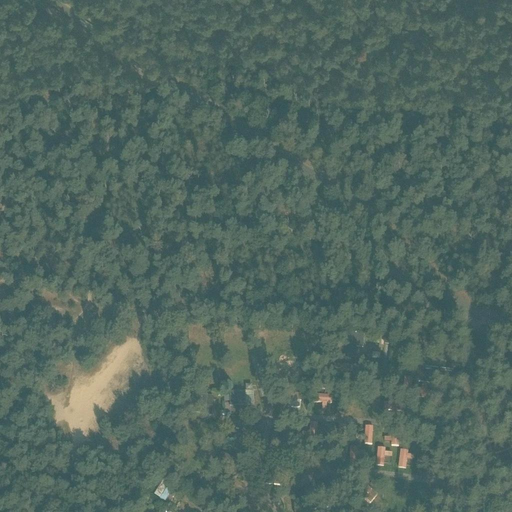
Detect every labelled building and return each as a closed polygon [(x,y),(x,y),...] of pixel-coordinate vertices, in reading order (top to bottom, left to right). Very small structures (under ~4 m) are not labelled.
[(207,326),(190,325),(190,334),(201,335),(200,343),(206,343),(207,326)] [(364,360),(365,333),(340,332),(340,359),(364,360)] [(287,371),(287,386),(302,386),(302,371),(287,371)] [(403,394),(411,395),(412,378),(404,377),(403,394)] [(428,397),(428,383),(420,383),(420,397),(428,397)] [(229,391),(230,407),(253,406),(253,391),(229,391)] [(332,403),(331,394),(315,395),(316,404),(332,403)] [(211,416),(212,396),(197,395),(196,416),(211,416)] [(317,437),(319,423),(310,422),(308,435),(317,437)] [(338,424),(337,439),(346,440),(347,425),(338,424)] [(361,436),(360,443),(373,444),(374,426),(364,426),(364,436),(361,436)] [(384,457),(392,457),(392,452),(386,452),(386,448),(377,448),(376,465),(383,466),(384,457)] [(406,469),(407,464),(413,465),(415,455),(409,455),(409,451),(400,450),(397,468),(406,469)] [(350,453),(350,463),(363,463),(363,452),(350,453)] [(161,481),(154,496),(167,502),(174,486),(161,481)]
